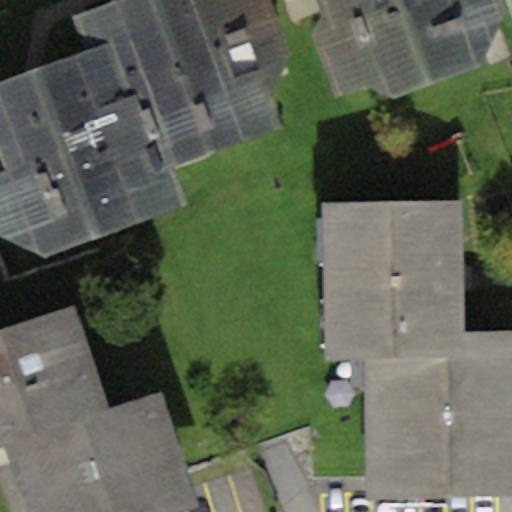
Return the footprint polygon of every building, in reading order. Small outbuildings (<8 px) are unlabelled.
[(113,16),(173,179),(325,124),(279,0),(148,0),(150,3),(113,16)] [(317,0),(329,32),(313,38),(345,124),(511,63),(511,38),(497,0),(317,0)] [(173,179),(113,16),(71,32),(82,62),(0,91),(0,249),(11,280),(187,216),(173,179)] [(367,348),(471,342),(464,200),(323,207),(330,349),(367,348)] [(79,316),(0,339),(0,451),(10,448),(28,511),(200,511),(169,406),(111,423),(79,316)] [(511,340),(471,342),(367,348),(375,502),(511,495),(511,340)]
